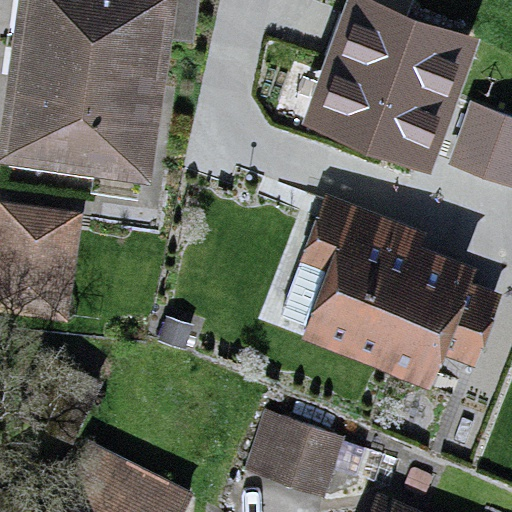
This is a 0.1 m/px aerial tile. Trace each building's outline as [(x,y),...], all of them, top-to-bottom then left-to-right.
[(191,0),(187,0),(33,0),(9,171),(163,193),(191,0)] [(486,50),(354,6),(310,136),(443,180),(486,50)] [(511,132),(474,121),(459,175),(511,189),(511,132)] [(332,284),(308,352),(448,403),(461,368),(482,376),(507,308),(488,301),(495,279),(443,261),(449,243),(325,199),(299,272),(332,284)] [(129,227),(6,211),(0,255),(0,321),(75,331),(84,269),(123,274),(129,227)] [(98,380),(50,356),(23,409),(71,433),(98,380)] [(351,445),(268,420),(250,479),(333,504),(351,445)] [(188,511),(195,497),(96,456),(72,511),(59,511),(4,488),(0,497),(0,511),(188,511)]
